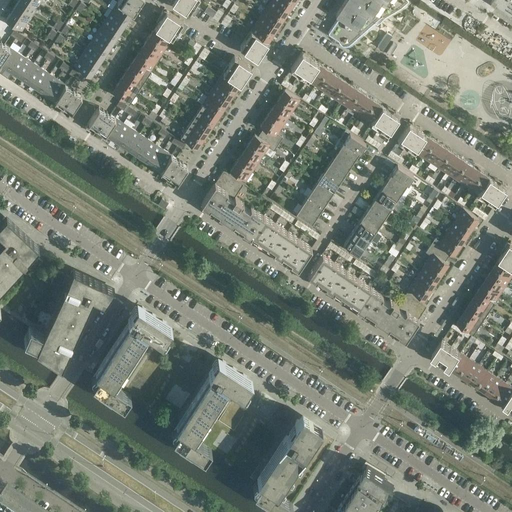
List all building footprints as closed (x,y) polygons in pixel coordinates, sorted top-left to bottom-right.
[(38,6),(29,0),(18,0),(16,3),(32,14),(38,6)] [(117,0),(117,1),(133,11),(140,0),(117,0)] [(189,12),(197,0),(172,0),(172,1),(189,12)] [(289,9),(275,0),(270,0),(267,6),(284,17),(289,9)] [(294,1),(292,0),(275,0),(289,9),(294,1)] [(401,6),(408,0),(344,0),(335,14),(339,16),(328,32),(338,39),(339,41),(340,42),(341,43),(342,43),(343,44),(345,44),(346,44),(348,44),(350,43),(375,21),(377,23),(384,17),(401,6)] [(511,11),(511,0),(494,0),(500,3),(501,1),(510,7),(509,9),(511,11)] [(81,12),(86,5),(81,1),(76,8),(81,12)] [(133,11),(117,1),(112,9),(128,19),(133,11)] [(32,14),(16,3),(11,11),(27,22),(32,14)] [(284,17),(267,6),(261,14),(278,25),(284,17)] [(128,19),(112,9),(107,17),(123,27),(128,19)] [(172,38),(183,21),(166,10),(155,26),(172,38)] [(27,22),(11,11),(6,19),(22,30),(27,22)] [(278,25),(261,14),(256,22),(273,33),(278,25)] [(123,27),(107,17),(101,25),(117,35),(123,27)] [(58,29),(63,22),(58,18),(53,26),(58,29)] [(273,33),(256,22),(251,30),(268,41),(273,33)] [(66,34),(71,27),(66,24),(61,31),(66,34)] [(117,35),(101,25),(96,33),(112,43),(117,35)] [(172,38),(155,26),(150,34),(167,45),(172,38)] [(52,39),(57,32),(52,28),(47,35),(52,39)] [(15,37),(19,32),(14,29),(10,34),(15,37)] [(257,58),(268,41),(251,30),(240,46),(257,58)] [(21,41),(25,36),(19,32),(15,37),(21,41)] [(383,49),(392,36),(387,32),(378,46),(383,49)] [(60,44),(65,37),(59,33),(55,40),(60,44)] [(112,43),(96,33),(91,41),(107,51),(112,43)] [(167,45),(150,34),(145,42),(162,53),(167,45)] [(0,59),(9,46),(0,39),(0,59)] [(107,51),(91,41),(85,49),(101,59),(107,51)] [(162,53),(145,42),(139,50),(156,61),(162,53)] [(0,62),(7,67),(17,51),(9,46),(0,59),(0,62)] [(101,59),(85,49),(80,57),(96,67),(101,59)] [(156,61),(139,50),(134,58),(151,69),(156,61)] [(15,73),(25,57),(17,51),(7,67),(15,73)] [(308,80),(319,62),(302,51),(291,68),(308,80)] [(240,83),(251,66),(234,55),(223,72),(240,83)] [(23,78),(33,62),(25,57),(15,73),(23,78)] [(96,67),(80,57),(74,65),(90,76),(96,67)] [(151,69),(134,58),(129,66),(146,77),(151,69)] [(31,83),(42,67),(33,62),(23,78),(31,83)] [(315,85),(326,67),(319,62),(308,80),(315,85)] [(146,77),(129,66),(123,74),(140,85),(146,77)] [(39,89),(49,73),(42,67),(31,83),(39,89)] [(323,90),(334,73),(326,67),(315,85),(323,90)] [(76,78),(80,72),(75,69),(71,74),(76,78)] [(240,83),(223,72),(218,79),(235,90),(240,83)] [(47,94),(57,78),(49,73),(39,89),(47,94)] [(331,95),(342,78),(334,73),(323,90),(331,95)] [(140,85),(123,74),(118,82),(135,93),(140,85)] [(55,99),(65,83),(57,78),(47,94),(55,99)] [(339,101),(350,84),(342,78),(331,95),(339,101)] [(235,90),(218,79),(213,87),(230,98),(235,90)] [(135,93),(118,82),(112,90),(129,102),(135,93)] [(68,115),(82,94),(65,83),(55,99),(62,105),(59,110),(68,115)] [(347,106),(358,89),(350,84),(339,101),(347,106)] [(230,98),(213,87),(207,95),(224,106),(230,98)] [(300,98),(285,88),(278,97),(294,108),(300,98)] [(355,111),(367,94),(358,89),(347,106),(355,111)] [(363,117),(374,100),(367,94),(355,111),(363,117)] [(224,106),(207,95),(202,103),(219,114),(224,106)] [(294,108),(278,97),(272,106),(288,117),(294,108)] [(123,109),(127,104),(120,99),(116,104),(123,109)] [(371,122),(382,105),(374,100),(363,117),(371,122)] [(219,114),(202,103),(197,111),(214,123),(219,114)] [(387,133),(399,116),(382,105),(371,122),(387,133)] [(105,133),(115,117),(99,106),(85,127),(93,132),(97,127),(105,133)] [(288,117),(272,106),(266,116),(282,126),(288,117)] [(214,123),(197,111),(191,119),(208,131),(214,123)] [(278,132),(282,126),(266,116),(260,125),(266,129),(263,133),(278,143),(283,136),(278,132)] [(113,138),(123,122),(115,117),(105,133),(113,138)] [(208,131),(191,119),(186,127),(203,139),(208,131)] [(121,143),(131,127),(123,122),(113,138),(121,143)] [(406,145),(417,128),(409,123),(398,140),(406,145)] [(129,149),(139,133),(131,127),(121,143),(129,149)] [(203,139),(186,127),(180,136),(197,147),(203,139)] [(414,151),(426,134),(417,128),(406,145),(414,151)] [(366,142),(350,131),(344,140),(360,150),(366,142)] [(137,154),(147,138),(139,133),(129,149),(137,154)] [(278,143),(263,133),(260,137),(255,133),(249,142),(264,153),(268,146),(274,150),(278,143)] [(422,156),(433,139),(426,134),(414,151),(422,156)] [(186,143),(175,136),(171,141),(182,148),(186,143)] [(144,159),(155,143),(147,138),(137,154),(144,159)] [(430,161),(441,144),(433,139),(422,156),(430,161)] [(360,150),(344,140),(339,148),(355,158),(360,150)] [(264,153),(249,142),(242,151),(258,162),(264,153)] [(152,164),(163,148),(155,143),(144,159),(152,164)] [(438,166),(449,149),(441,144),(430,161),(438,166)] [(160,170),(171,154),(163,148),(152,164),(160,170)] [(355,158),(339,148),(334,156),(350,166),(355,158)] [(446,172),(457,155),(449,149),(438,166),(446,172)] [(258,162),(242,151),(236,160),(252,171),(258,162)] [(171,154),(160,170),(168,175),(165,180),(168,182),(174,186),(188,165),(176,157),(171,154)] [(454,177),(465,160),(457,155),(446,172),(454,177)] [(350,166),(334,156),(328,164),(344,174),(350,166)] [(252,171),(236,160),(230,170),(246,180),(252,171)] [(462,183),(473,166),(465,160),(454,177),(462,183)] [(413,174),(397,163),(392,172),(408,182),(413,174)] [(344,174),(328,164),(323,172),(339,183),(344,174)] [(470,188),(481,171),(473,166),(462,183),(470,188)] [(263,214),(235,196),(244,183),(223,170),(201,203),(249,235),(263,214)] [(478,193),(489,176),(481,171),(470,188),(478,193)] [(339,183),(323,172),(317,180),(333,191),(339,183)] [(408,182),(392,172),(386,179),(402,190),(408,182)] [(494,204),(506,187),(489,176),(478,193),(494,204)] [(402,190),(386,179),(381,187),(397,198),(402,190)] [(333,191),(317,180),(312,188),(328,199),(333,191)] [(397,198),(381,187),(376,195),(392,206),(397,198)] [(328,199),(312,188),(307,196),(323,207),(328,199)] [(392,206),(376,195),(370,204),(386,214),(392,206)] [(323,207),(307,196),(301,204),(317,215),(323,207)] [(165,207),(168,202),(162,197),(158,203),(165,207)] [(317,215),(301,204),(296,212),(312,223),(317,215)] [(386,214),(370,204),(365,212),(381,222),(386,214)] [(478,217),(463,207),(457,216),(472,227),(478,217)] [(381,222),(365,212),(360,220),(376,230),(381,222)] [(0,306),(0,286),(23,262),(39,244),(6,214),(0,221),(0,220),(0,232),(5,237),(0,242),(0,307),(0,306)] [(274,251),(288,230),(263,214),(249,235),(274,251)] [(472,227),(457,216),(451,225),(466,236),(472,227)] [(376,230),(360,220),(354,228),(370,238),(376,230)] [(466,236),(451,225),(445,234),(460,245),(466,236)] [(370,238),(354,228),(349,236),(365,246),(370,238)] [(298,268),(312,247),(288,230),(274,251),(298,268)] [(460,245),(445,234),(440,241),(435,237),(430,244),(446,254),(448,250),(454,254),(460,245)] [(365,246),(349,236),(343,244),(359,255),(365,246)] [(511,266),(511,241),(499,258),(511,266)] [(443,258),(446,254),(430,244),(426,251),(431,255),(427,261),(442,272),(449,262),(443,258)] [(332,290),(346,269),(322,253),(308,274),(332,290)] [(33,271),(41,262),(43,261),(37,255),(27,265),(33,271)] [(511,275),(511,266),(499,258),(495,265),(511,276),(511,275)] [(442,272),(427,261),(421,270),(436,281),(442,272)] [(511,276),(495,265),(489,273),(506,284),(511,276)] [(65,356),(93,295),(104,300),(114,285),(73,267),(69,275),(66,274),(63,281),(66,283),(45,327),(43,332),(30,326),(29,327),(24,340),(37,346),(36,348),(61,365),(62,364),(65,356)] [(58,286),(64,273),(56,269),(55,271),(56,271),(50,283),(58,286)] [(356,306),(370,286),(346,269),(332,290),(356,306)] [(436,281),(421,270),(415,279),(430,290),(436,281)] [(506,284),(489,273),(484,281),(501,292),(506,284)] [(430,290),(415,279),(409,289),(424,299),(430,290)] [(501,292),(484,281),(478,289),(495,300),(501,292)] [(405,339),(427,305),(406,292),(398,304),(370,286),(356,306),(405,339)] [(495,300),(478,289),(473,297),(490,309),(495,300)] [(490,309),(473,297),(468,305),(485,317),(490,309)] [(116,383),(149,334),(146,332),(146,331),(148,329),(162,339),(172,324),(137,301),(127,316),(131,318),(102,361),(98,366),(106,371),(103,375),(101,373),(98,377),(92,385),(98,389),(98,390),(110,399),(111,398),(124,406),(131,396),(117,386),(111,382),(112,382),(113,382),(116,383)] [(485,317),(468,305),(462,313),(479,325),(485,317)] [(479,325),(462,313),(457,322),(474,333),(479,325)] [(451,368),(461,352),(442,340),(432,355),(451,368)] [(459,373),(469,358),(461,352),(451,368),(459,373)] [(196,437),(229,388),(226,386),(227,385),(228,383),(243,393),(252,378),(218,355),(210,366),(208,369),(211,372),(179,420),(186,425),(184,429),(181,427),(180,429),(179,431),(178,431),(173,439),(179,443),(178,444),(191,452),(191,451),(204,460),(212,449),(210,448),(198,440),(192,436),(192,435),(193,436),(194,435),(196,437)] [(468,379),(478,364),(469,358),(459,373),(468,379)] [(477,385),(488,370),(478,364),(468,379),(477,385)] [(486,391),(497,376),(488,370),(477,385),(486,391)] [(495,397),(506,382),(497,376),(486,391),(495,397)] [(504,403),(511,390),(511,386),(506,382),(495,397),(504,403)] [(282,484),(307,447),(322,424),(302,411),(288,431),(260,474),(267,479),(265,482),(262,481),(261,483),(260,485),(254,493),(260,497),(259,498),(272,506),(272,505),(282,511),(286,511),(288,510),(293,503),(276,492),(276,491),(277,492),(279,489),(280,487),(282,484)] [(372,511),(373,511),(374,508),(376,509),(379,502),(380,499),(382,500),(385,493),(386,490),(388,491),(389,488),(391,489),(396,484),(394,482),(395,482),(367,463),(334,511),(372,511)] [(0,511),(9,511),(16,501),(6,495),(2,502),(0,501),(1,500),(0,500),(0,511)] [(22,511),(26,508),(16,501),(9,511),(22,511)]
